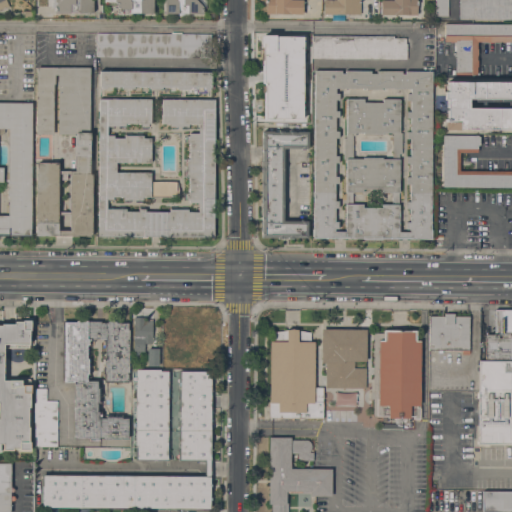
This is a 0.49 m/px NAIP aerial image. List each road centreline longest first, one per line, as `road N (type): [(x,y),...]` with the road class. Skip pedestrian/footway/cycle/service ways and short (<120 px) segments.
road 1 (residential): [(238,511),(241,0)]
road 2 (primary): [(511,279),(361,278)]
